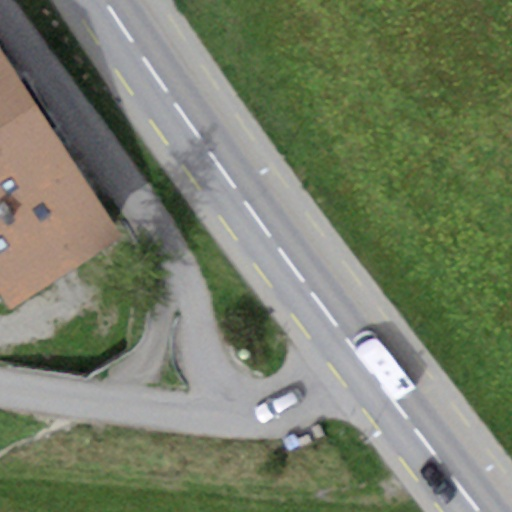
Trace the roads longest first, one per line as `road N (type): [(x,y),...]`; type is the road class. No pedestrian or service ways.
road 1 (track): [(0,460),(467,493)]
road 2 (primary): [(364,358),(106,0)]
road 3 (residential): [(364,358),(255,417),(0,391)]
road 4 (primary): [(482,511),(364,358)]
